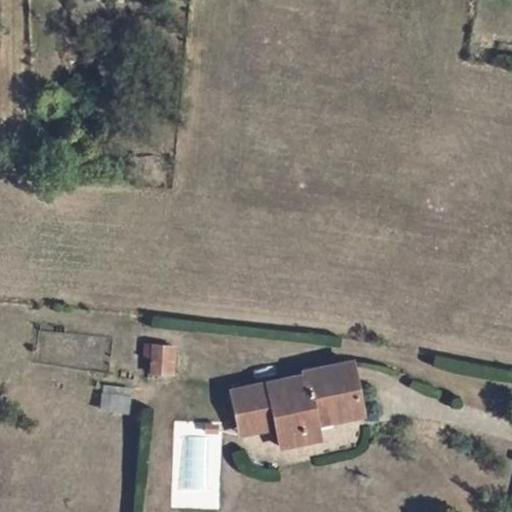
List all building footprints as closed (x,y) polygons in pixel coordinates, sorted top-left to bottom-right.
[(140,378),(155,379),(158,349),(143,348),(140,378)] [(162,379),(164,349),(158,349),(155,379),(162,379)] [(331,401),(341,399),(334,362),(288,371),(289,379),(217,393),(221,418),(241,415),(244,436),(261,433),(264,449),(291,444),(288,429),(302,426),(334,418),(331,401)] [(128,412),(131,390),(103,386),(100,408),(128,412)] [(334,418),(344,416),(341,399),(331,401),(334,418)] [(241,415),(221,418),(225,439),(244,436),(241,415)] [(288,429),(291,444),(305,442),(302,426),(288,429)]
